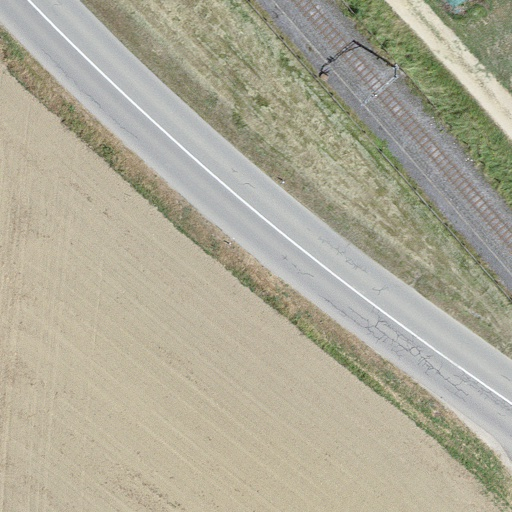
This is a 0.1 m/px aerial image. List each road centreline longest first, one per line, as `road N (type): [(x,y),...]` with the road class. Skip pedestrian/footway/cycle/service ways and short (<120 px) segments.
road 1 (tertiary): [(24,0),(294,247),(511,405)]
road 2 (track): [(511,115),(404,0)]
